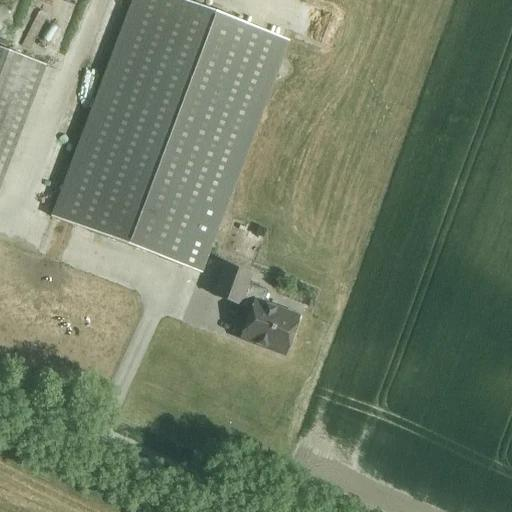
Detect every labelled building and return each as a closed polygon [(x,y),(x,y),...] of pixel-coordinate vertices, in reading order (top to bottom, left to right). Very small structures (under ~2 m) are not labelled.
[(177,0),(133,0),(51,218),(199,273),(287,40),(177,0)] [(0,185),(45,66),(0,49),(0,185)] [(76,144),(80,130),(65,127),(61,141),(76,144)] [(50,160),(35,210),(51,214),(66,165),(50,160)] [(223,266),(212,296),(239,305),(239,304),(251,308),(239,339),(284,356),(298,317),(262,304),(267,292),(246,284),(250,276),(223,266)]
